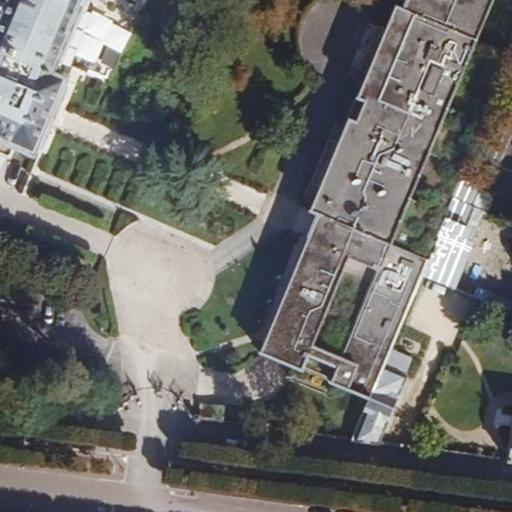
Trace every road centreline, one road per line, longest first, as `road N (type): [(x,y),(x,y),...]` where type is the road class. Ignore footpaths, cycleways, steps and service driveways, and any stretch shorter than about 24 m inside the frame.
road 1 (residential): [(146,425),(511,475)]
road 2 (unknown): [(0,292),(143,346)]
